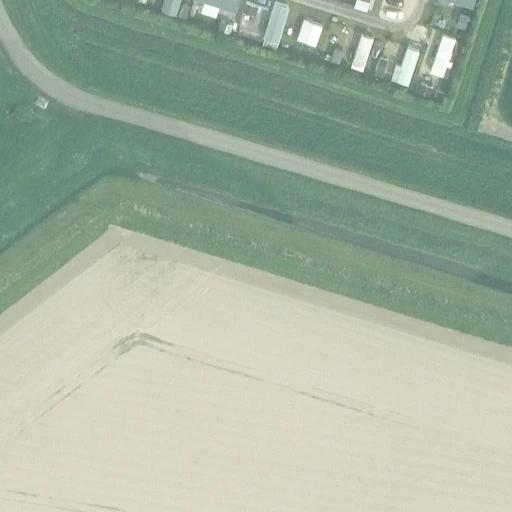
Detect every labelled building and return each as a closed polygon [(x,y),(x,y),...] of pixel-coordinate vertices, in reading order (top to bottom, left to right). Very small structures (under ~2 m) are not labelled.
[(181,1),(177,13),(185,16),(189,4),(181,1)] [(245,1),(242,10),(254,13),(257,5),(245,1)] [(190,6),(186,18),(194,20),(198,8),(190,6)] [(460,11),(456,24),(465,27),(469,14),(460,11)] [(223,16),(220,28),(228,30),(231,18),(223,16)] [(285,31),(282,42),(295,46),(298,35),(285,31)] [(401,69),(414,71),(422,37),(409,34),(401,69)] [(333,47),(330,57),(339,60),(343,49),(333,47)] [(379,57),(374,71),(382,74),(387,59),(379,57)] [(420,81),(417,90),(429,94),(432,86),(420,81)] [(42,99),(39,103),(46,109),(49,104),(42,99)]
